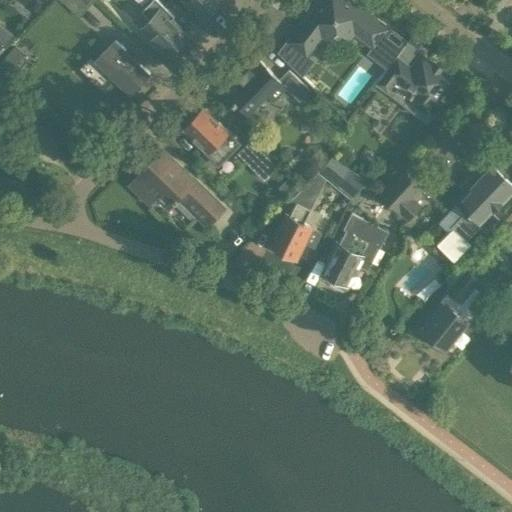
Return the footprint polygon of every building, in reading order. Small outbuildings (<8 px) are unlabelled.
[(14,0),(11,5),(27,18),(31,13),(14,0)] [(94,0),(55,0),(56,0),(83,27),(102,8),(94,0)] [(177,45),(186,35),(171,20),(175,17),(157,0),(152,0),(141,12),(150,21),(142,29),(167,55),(170,52),(173,52),(177,48),(177,45)] [(220,0),(184,0),(203,18),(206,16),(209,16),(213,11),(212,9),(220,0)] [(389,29),(350,0),(319,0),(287,42),(306,57),(321,38),(327,42),(337,29),(350,39),(354,33),(374,48),(389,29)] [(130,95),(150,73),(115,39),(94,60),(130,95)] [(24,56),(14,46),(0,62),(0,63),(9,72),(24,56)] [(387,94),(397,81),(413,94),(407,101),(429,119),(442,102),(440,100),(455,80),(439,68),(441,65),(438,63),(436,66),(421,54),(411,67),(397,55),(375,84),(387,94)] [(310,90),(288,69),(279,79),(259,59),(240,77),(237,74),(222,90),(225,93),(223,95),(235,106),(237,104),(247,114),(268,94),(273,99),(285,88),(299,102),(310,90)] [(203,109),(184,129),(203,148),(200,152),(209,161),(219,150),(224,154),(235,142),(225,133),(226,132),(203,109)] [(177,201),(176,199),(177,198),(205,226),(223,208),(163,150),(129,185),(148,203),(155,196),(167,208),(173,202),(174,204),(177,201)] [(259,150),(246,163),(264,180),(277,167),(259,150)] [(337,183),(350,167),(331,152),(318,168),(337,183)] [(486,232),(500,218),(492,210),(511,190),(511,183),(492,164),(479,177),(475,174),(462,187),(467,191),(456,201),(457,202),(437,223),(448,233),(452,229),(465,241),(480,226),(486,232)] [(401,167),(398,169),(377,192),(406,219),(419,204),(411,197),(422,186),(401,167)] [(324,180),(314,174),(304,186),(317,193),(324,180)] [(315,248),(322,234),(311,229),(312,227),(303,223),(309,211),(295,204),(289,216),(286,214),(270,246),(296,259),(304,243),(315,248)] [(331,252),(333,253),(322,273),(320,278),(344,291),(359,261),(369,266),(389,227),(353,209),(345,225),(348,226),(341,240),(338,238),(331,252)] [(252,238),(261,230),(249,218),(241,226),(252,238)] [(466,270),(441,301),(444,303),(421,331),(445,351),(469,323),(457,313),(456,307),(478,280),(466,270)]
